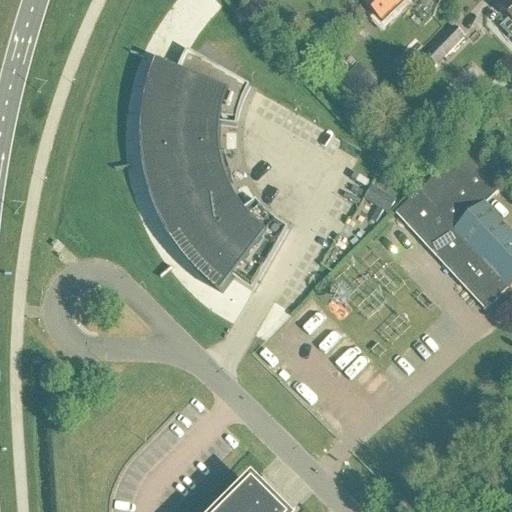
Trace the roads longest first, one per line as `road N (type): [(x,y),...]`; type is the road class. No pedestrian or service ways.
road 1 (residential): [(188,354),(114,280),(95,276),(65,287),(53,315),(66,339),(102,352)]
road 2 (residential): [(345,511),(188,354)]
road 3 (primary): [(0,134),(35,0)]
